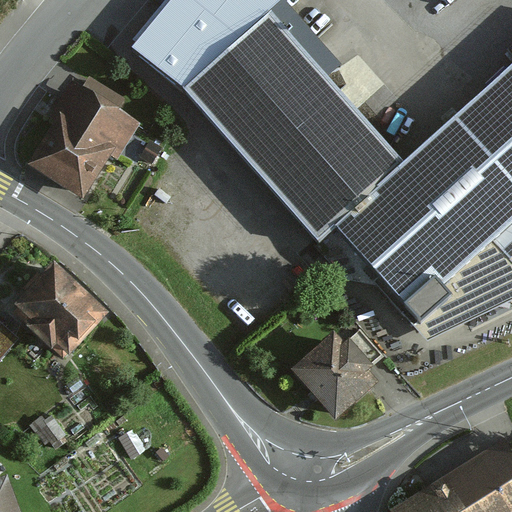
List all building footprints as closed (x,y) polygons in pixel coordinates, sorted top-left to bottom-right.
[(320,247),(336,233),(404,173),(272,21),(188,95),(320,247)] [(511,78),(404,173),(336,233),(432,342),(511,302),(511,267),(490,243),(511,224),(511,78)] [(125,122),(80,94),(37,163),(83,191),(125,122)] [(102,321),(50,275),(15,315),(67,361),(102,321)] [(0,362),(14,349),(0,335),(0,362)] [(334,343),(298,373),(332,414),(370,383),(359,369),(376,355),(362,338),(343,354),(334,343)] [(511,511),(511,449),(505,439),(390,511),(511,511)] [(8,511),(0,489),(0,488),(0,511),(8,511)]
